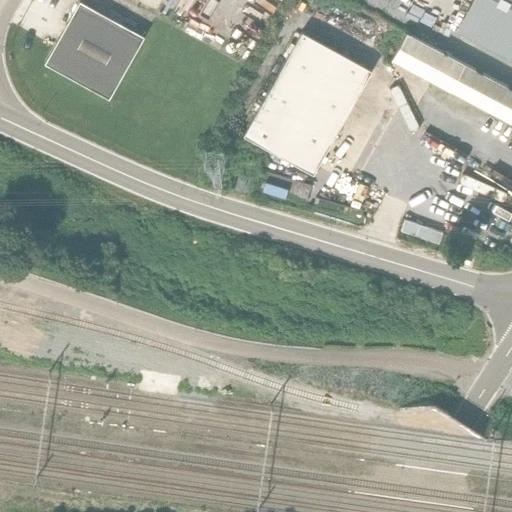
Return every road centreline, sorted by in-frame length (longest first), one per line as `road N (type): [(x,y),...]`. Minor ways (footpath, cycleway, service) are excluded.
road 1 (secondary): [(0,121),(193,204),(511,302)]
road 2 (track): [(0,270),(198,338),(264,351),(416,361),(511,395)]
road 3 (secondary): [(409,511),(511,352)]
